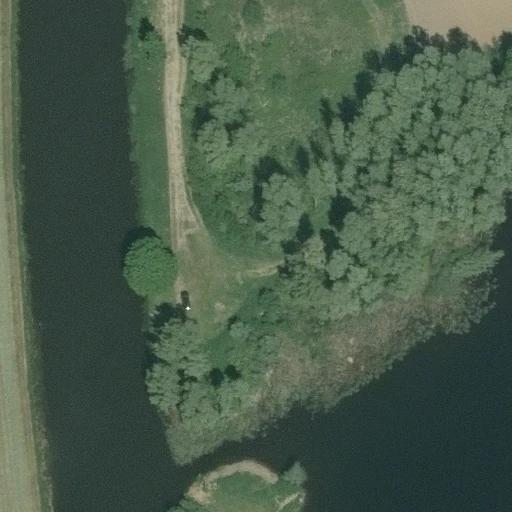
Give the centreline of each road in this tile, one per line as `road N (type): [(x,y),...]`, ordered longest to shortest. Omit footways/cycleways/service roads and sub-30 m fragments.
road 1 (track): [(186,333),(179,263),(229,283),(314,248),(391,197)]
road 2 (track): [(179,263),(161,0)]
